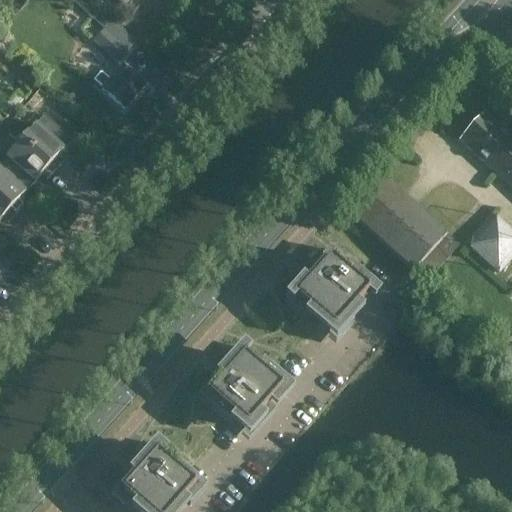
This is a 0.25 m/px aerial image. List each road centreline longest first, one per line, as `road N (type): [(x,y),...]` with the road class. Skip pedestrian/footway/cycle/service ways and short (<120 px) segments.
road 1 (tertiary): [(21,511),(414,74)]
road 2 (unclassified): [(0,330),(253,43)]
